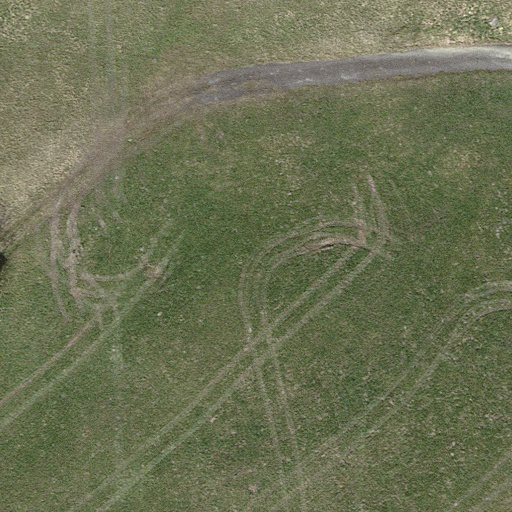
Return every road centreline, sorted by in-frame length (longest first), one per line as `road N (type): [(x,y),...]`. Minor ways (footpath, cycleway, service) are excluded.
road 1 (track): [(511,70),(432,69),(193,107)]
road 2 (track): [(0,240),(132,127),(193,107)]
